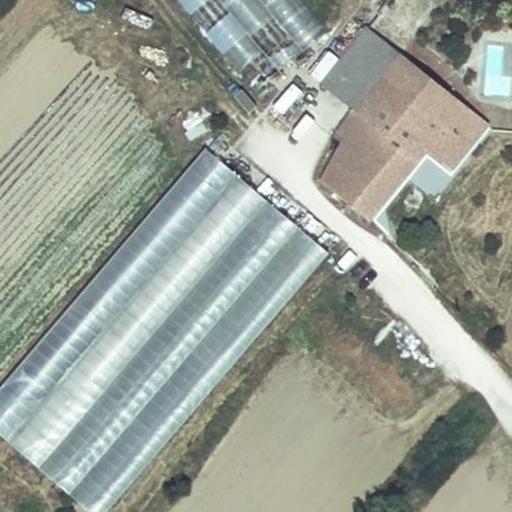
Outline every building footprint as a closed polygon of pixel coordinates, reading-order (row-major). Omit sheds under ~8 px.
[(326,32),(300,0),(176,0),(252,92),(326,32)] [(391,61),(357,35),(314,92),(348,116),(332,142),(343,151),(323,185),(370,221),(425,152),(445,168),(476,130),(440,101),(414,134),(370,99),(391,61)] [(414,134),(440,101),(391,61),(370,99),(414,134)] [(235,106),(248,101),(238,78),(226,84),(235,106)] [(0,445),(35,476),(265,205),(203,153),(0,391),(0,445)] [(78,511),(109,511),(326,258),(265,205),(35,476),(78,511)]
